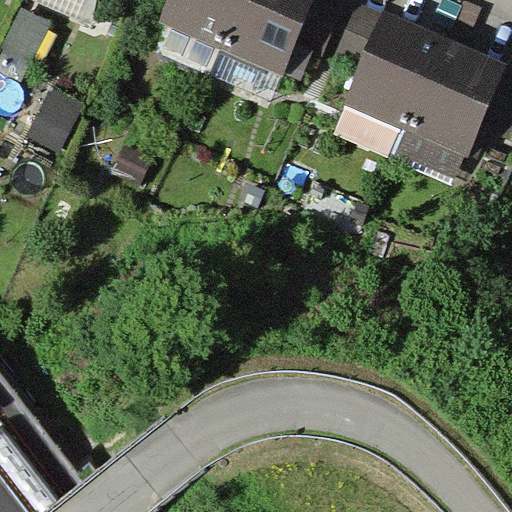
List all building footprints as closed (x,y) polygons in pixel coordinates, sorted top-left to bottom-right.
[(32,0),(86,23),(96,0),(32,0)] [(242,0),(167,0),(158,21),(172,27),(221,49),(242,0)] [(242,0),(221,49),(283,74),(297,42),(314,0),(242,0)] [(326,55),(349,1),(345,0),(314,0),(297,42),(326,55)] [(382,15),(349,1),(326,55),(359,68),(382,15)] [(51,21),(22,7),(0,48),(0,49),(29,64),(51,21)] [(445,36),(384,10),(382,15),(359,68),(344,104),(405,129),(445,36)] [(161,50),(211,73),(221,49),(172,27),(161,50)] [(507,63),(445,36),(405,129),(464,155),(467,156),(507,63)] [(273,98),(283,74),(221,49),(211,73),(273,98)] [(53,88),(28,138),(58,153),(83,103),(53,88)] [(454,178),(464,155),(405,129),(395,153),(454,178)] [(127,145),(113,170),(140,185),(153,159),(127,145)]
